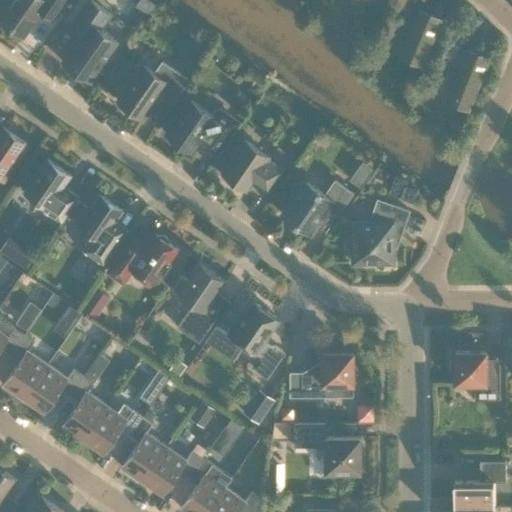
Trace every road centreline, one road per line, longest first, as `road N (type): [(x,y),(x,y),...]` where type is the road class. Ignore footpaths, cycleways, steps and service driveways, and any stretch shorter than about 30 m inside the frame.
road 1 (residential): [(404,313),(348,307),(0,66)]
road 2 (residential): [(404,313),(430,278),(511,83)]
road 3 (unclassified): [(416,511),(417,329),(404,313)]
road 4 (residential): [(127,511),(0,422)]
